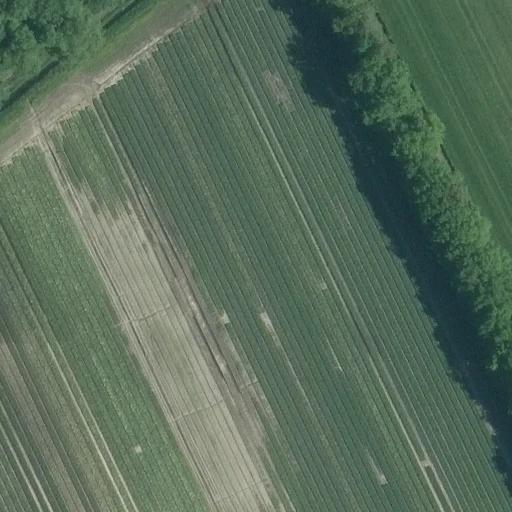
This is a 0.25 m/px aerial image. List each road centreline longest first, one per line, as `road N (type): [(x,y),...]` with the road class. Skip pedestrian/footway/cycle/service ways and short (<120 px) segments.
road 1 (track): [(322,0),(511,389)]
road 2 (track): [(0,82),(97,0)]
